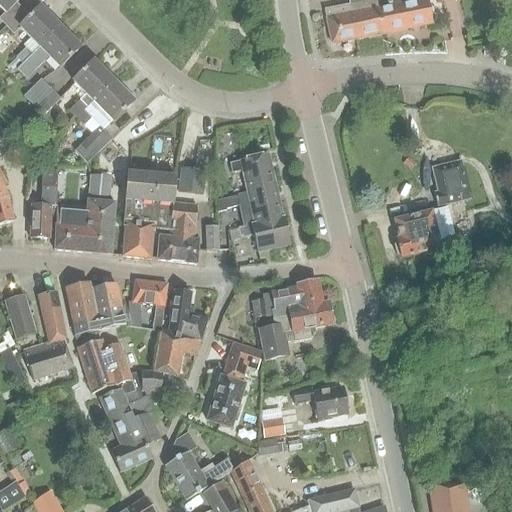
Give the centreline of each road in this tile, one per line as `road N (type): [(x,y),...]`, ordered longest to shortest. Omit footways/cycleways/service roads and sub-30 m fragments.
road 1 (residential): [(110,511),(156,471),(227,279)]
road 2 (secondary): [(402,511),(348,265)]
road 3 (residential): [(303,89),(251,102),(204,97),(168,75),(92,0)]
road 4 (residential): [(0,261),(227,279)]
road 5 (residential): [(511,89),(447,73),(303,89)]
road 6 (secondary): [(348,265),(303,89)]
road 7 (residential): [(227,279),(348,265)]
